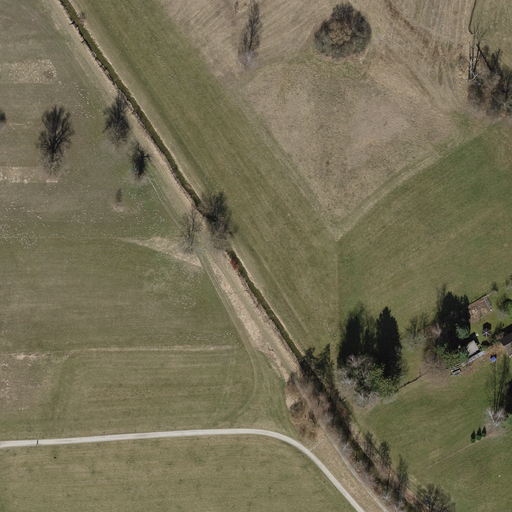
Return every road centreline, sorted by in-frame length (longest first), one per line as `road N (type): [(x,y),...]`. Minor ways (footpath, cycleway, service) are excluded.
road 1 (track): [(0,445),(255,431),(302,447),(362,511)]
road 2 (track): [(443,511),(379,453),(323,365)]
